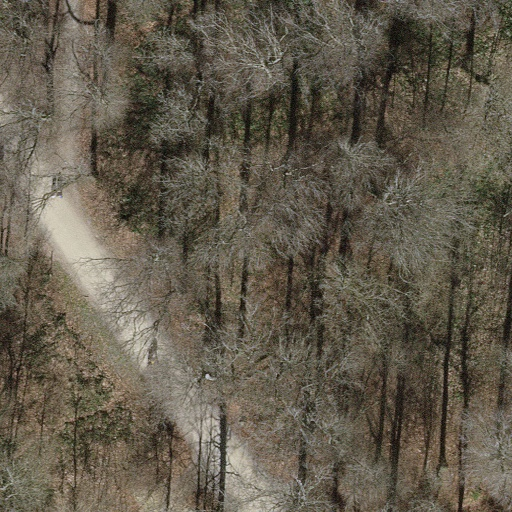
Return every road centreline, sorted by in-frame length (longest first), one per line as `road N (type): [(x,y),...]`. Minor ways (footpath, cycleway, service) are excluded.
road 1 (track): [(55,210),(264,511)]
road 2 (track): [(71,0),(79,112),(69,194),(55,210)]
